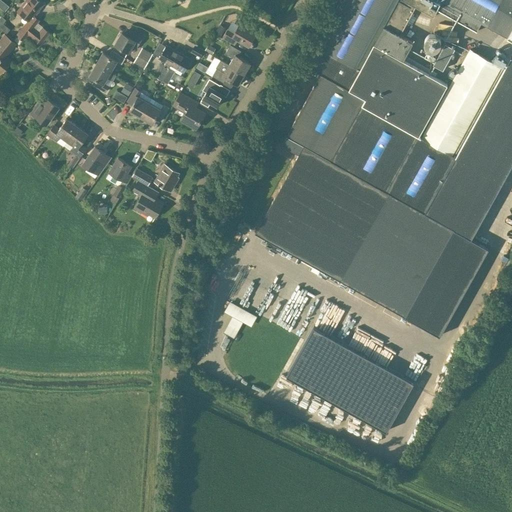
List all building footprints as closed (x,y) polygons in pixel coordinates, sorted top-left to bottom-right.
[(37,0),(26,0),(17,12),(19,13),(18,15),(21,17),(23,17),(27,20),(29,21),(34,15),(42,4),(37,0)] [(511,0),(340,0),(315,46),(324,51),(313,70),(320,74),(281,145),(299,155),(255,233),(406,316),(511,124),(511,61),(506,58),(502,66),(470,49),(423,138),(419,136),(447,84),(403,60),(413,42),(400,35),(415,7),(434,17),(437,10),(477,32),(481,24),(511,40),(511,0)] [(43,29),(42,28),(38,33),(37,32),(33,29),(25,22),(15,35),(16,36),(17,36),(15,39),(14,40),(19,44),(20,44),(22,40),(27,34),(39,44),(45,37),(48,33),(43,29)] [(221,36),(226,28),(220,24),(215,33),(221,36)] [(239,25),(235,32),(228,28),(222,38),(235,45),(238,40),(249,46),(256,34),(239,25)] [(136,49),(138,45),(143,37),(130,30),(127,36),(122,33),(115,44),(123,49),(120,55),(125,58),(129,52),(133,47),(136,49)] [(425,41),(425,45),(427,48),(429,50),(433,51),(436,50),(439,48),(441,45),(441,42),(441,39),(438,36),(435,34),(432,34),(428,35),(426,38),(425,41)] [(0,72),(10,60),(5,56),(15,44),(4,35),(0,40),(0,72)] [(443,70),(455,48),(445,43),(433,64),(443,70)] [(193,44),(190,50),(200,56),(204,50),(193,44)] [(205,51),(212,55),(216,49),(208,44),(205,51)] [(250,64),(238,57),(242,51),(230,45),(225,53),(233,58),(229,65),(244,74),(250,64)] [(166,62),(157,77),(162,81),(166,74),(169,69),(178,53),(166,46),(160,57),(159,58),(166,62)] [(142,47),(134,62),(144,68),(153,54),(142,47)] [(103,53),(96,64),(110,72),(117,61),(122,64),(125,58),(120,55),(112,51),(109,56),(103,53)] [(178,53),(169,69),(175,72),(177,69),(183,72),(191,60),(178,53)] [(229,65),(221,60),(220,60),(216,67),(216,68),(212,76),(223,82),(223,84),(230,88),(232,88),(234,82),(238,84),(244,74),(229,65)] [(110,72),(96,64),(90,75),(95,79),(91,84),(106,93),(110,86),(104,82),(107,77),(113,81),(116,75),(110,72)] [(200,69),(208,74),(211,70),(203,65),(200,69)] [(195,70),(187,82),(194,86),(201,74),(195,70)] [(166,74),(162,81),(168,84),(172,77),(166,74)] [(206,85),(209,87),(203,98),(217,106),(224,95),(217,91),(220,85),(209,79),(206,85)] [(149,103),(139,97),(142,90),(134,86),(127,101),(133,105),(130,110),(141,117),(149,103)] [(124,103),(127,97),(117,90),(113,96),(124,103)] [(196,128),(205,113),(188,104),(191,98),(180,92),(173,105),(186,112),(182,120),(196,128)] [(46,125),(59,107),(49,100),(46,104),(40,100),(31,113),(46,125)] [(149,103),(141,117),(153,123),(156,118),(161,121),(169,107),(164,104),(161,110),(149,103)] [(67,119),(60,129),(54,124),(46,135),(57,142),(60,137),(63,139),(64,138),(67,141),(77,126),(67,119)] [(77,126),(67,141),(64,146),(70,150),(69,151),(75,155),(70,162),(75,165),(80,158),(87,148),(81,144),(88,134),(77,126)] [(98,175),(111,157),(95,146),(83,164),(98,175)] [(118,158),(109,173),(106,178),(118,185),(113,194),(109,201),(115,205),(119,198),(120,198),(125,188),(120,185),(123,180),(128,183),(132,175),(127,172),(131,165),(118,158)] [(176,180),(180,173),(165,164),(155,182),(171,191),(176,181),(176,180)] [(137,168),(132,177),(138,180),(148,186),(153,177),(137,168)] [(148,186),(138,180),(131,192),(140,197),(134,207),(148,215),(149,214),(155,217),(163,203),(155,198),(159,192),(148,186)] [(224,311),(232,315),(224,331),(234,336),(242,321),(252,326),(257,314),(229,300),(224,311)] [(282,379),(387,427),(411,377),(306,328),(282,379)] [(413,358),(407,376),(418,380),(424,362),(413,358)]
